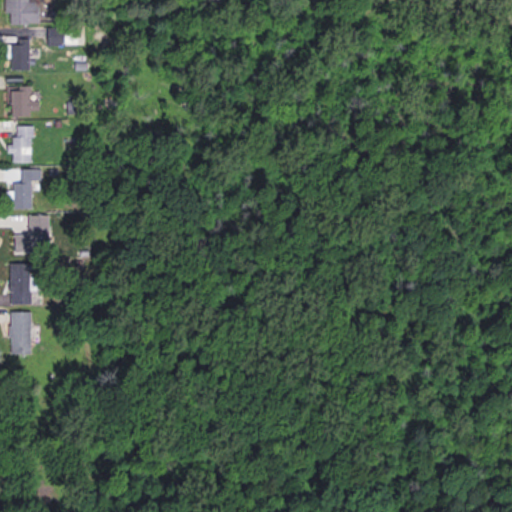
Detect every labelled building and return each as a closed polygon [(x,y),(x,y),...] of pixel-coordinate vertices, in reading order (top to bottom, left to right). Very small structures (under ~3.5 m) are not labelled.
[(36,24),(36,0),(3,0),(3,24),(36,24)] [(45,45),(45,27),(62,27),(62,45),(45,45)] [(26,71),(26,40),(6,40),(6,71),(26,71)] [(72,61),(83,61),(83,69),(72,70),(72,61)] [(28,117),(28,111),(37,111),(37,101),(28,101),(28,87),(8,87),(8,117),(28,117)] [(30,163),(30,126),(9,126),(9,163),(30,163)] [(10,209),(28,208),(28,181),(38,181),(37,169),(19,169),(19,182),(10,182),(10,209)] [(47,252),(47,215),(25,215),(26,234),(11,235),(11,253),(47,252)] [(8,305),(26,305),(26,263),(8,263),(8,305)] [(28,353),(28,311),(8,311),(8,353),(28,353)]
